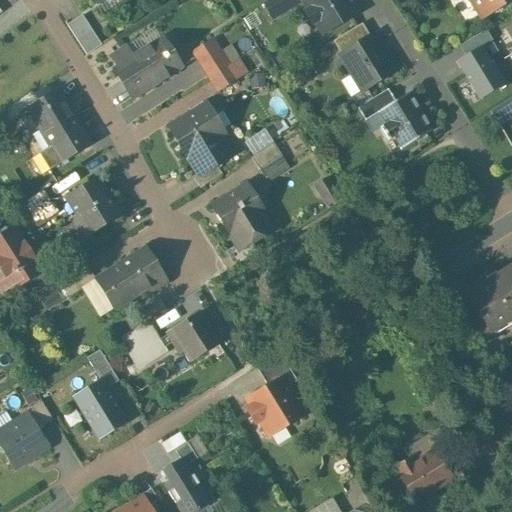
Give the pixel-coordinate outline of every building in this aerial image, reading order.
[(266,0),(262,3),(271,18),(299,0),(266,0)] [(347,0),(302,0),(308,9),(307,9),(306,15),(309,20),(314,21),(315,21),(323,33),(355,13),(347,0)] [(471,0),(482,17),(509,0),(471,0)] [(83,52),(99,44),(84,13),(68,21),(83,52)] [(361,23),(332,41),(340,54),(369,36),(361,23)] [(36,66),(11,29),(0,36),(0,73),(7,84),(10,83),(36,66)] [(369,36),(340,54),(362,90),(394,70),(372,35),(369,36)] [(132,56),(131,57),(150,87),(181,67),(162,37),(132,56)] [(126,46),(109,57),(115,67),(134,97),(150,87),(131,57),(132,56),(126,46)] [(505,85),(481,47),(456,62),(479,100),(505,85)] [(227,65),(208,77),(217,91),(236,79),(227,65)] [(7,84),(0,73),(0,98),(14,89),(10,83),(7,84)] [(387,89),(356,108),(364,121),(378,113),(377,111),(394,101),(387,89)] [(55,90),(27,108),(45,138),(55,132),(60,141),(79,130),(55,90)] [(394,101),(377,111),(378,113),(385,124),(380,127),(388,140),(393,137),(400,149),(431,131),(408,93),(394,101)] [(511,102),(492,115),(499,127),(511,119),(511,102)] [(205,105),(169,127),(187,156),(219,136),(222,134),(205,105)] [(264,127),(244,140),(268,179),(288,166),(264,127)] [(50,146),(38,154),(48,170),(89,145),(79,130),(60,141),(51,147),(50,146)] [(219,136),(187,156),(197,173),(198,174),(214,164),(212,160),(227,150),(219,136)] [(214,164),(198,174),(197,173),(191,176),(199,188),(221,174),(214,164)] [(96,178),(65,197),(76,214),(69,218),(82,238),(119,216),(96,178)] [(326,178),(314,185),(327,205),(339,198),(326,178)] [(245,184),(211,205),(229,234),(263,213),(245,184)] [(42,190),(15,208),(22,220),(30,214),(34,221),(54,208),(42,190)] [(263,213),(229,234),(236,245),(239,250),(252,242),(273,229),(263,213)] [(11,224),(0,230),(0,270),(3,274),(0,275),(0,282),(6,292),(40,270),(11,224)] [(252,242),(239,250),(236,245),(225,252),(234,267),(258,252),(252,242)] [(95,280),(94,280),(95,281),(112,309),(146,288),(148,291),(164,281),(144,249),(95,280)] [(84,263),(56,281),(67,298),(95,281),(94,280),(95,280),(84,263)] [(511,265),(467,293),(481,316),(489,331),(491,330),(511,317),(511,265)] [(158,297),(137,310),(144,322),(147,320),(165,309),(158,297)] [(199,313),(166,333),(171,342),(176,339),(190,361),(218,343),(199,313)] [(481,316),(469,324),(482,346),(495,338),(491,330),(489,331),(481,316)] [(144,322),(118,338),(130,358),(160,340),(147,320),(144,322)] [(98,350),(85,358),(99,380),(100,379),(105,388),(117,381),(98,350)] [(297,381),(280,353),(256,368),(265,383),(262,385),(264,389),(281,379),(286,387),(297,381)] [(99,380),(71,397),(98,441),(127,423),(105,388),(100,379),(99,380)] [(264,389),(253,396),(257,402),(246,409),(254,423),(259,420),(268,434),(302,413),(286,387),(281,379),(264,389)] [(488,406),(504,443),(511,438),(511,400),(510,396),(488,406)] [(40,401),(30,407),(42,427),(52,420),(40,401)] [(26,413),(0,429),(0,447),(14,469),(48,448),(26,413)] [(200,463),(190,446),(172,457),(179,468),(190,462),(193,467),(200,463)] [(375,451),(357,463),(366,479),(386,467),(376,450),(375,451)] [(434,451),(413,463),(410,458),(403,462),(402,461),(393,466),(414,501),(450,479),(434,451)] [(193,467),(190,462),(179,468),(159,480),(177,511),(211,511),(217,508),(193,467)] [(150,489),(139,495),(141,498),(142,498),(146,506),(157,499),(150,489)] [(141,498),(118,511),(150,511),(146,506),(142,498),(141,498)]
